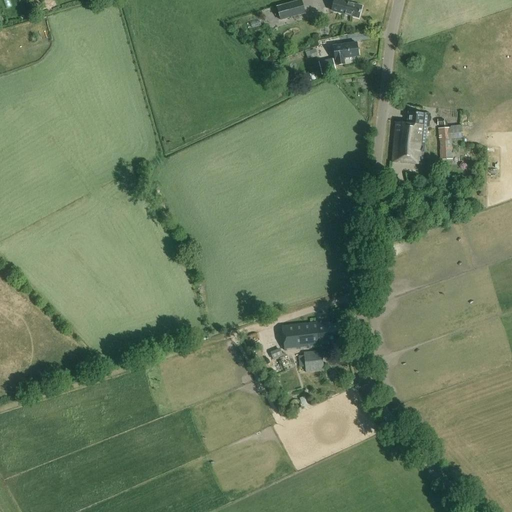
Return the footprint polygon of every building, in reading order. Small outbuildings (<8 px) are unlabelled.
[(350,4),(351,2),(344,0),(342,0),(342,1),(338,0),(335,0),(335,4),(333,12),(339,14),(360,20),(363,8),(350,4)] [(282,23),(306,16),(302,2),(278,9),(282,23)] [(345,65),(344,60),(360,58),(358,44),(333,47),(335,61),(336,61),(336,66),(345,65)] [(314,57),(312,51),(305,53),(307,60),(314,57)] [(336,72),(333,59),(326,60),(329,74),(336,72)] [(430,126),(431,115),(410,113),(409,124),(394,123),(390,161),(422,165),(426,126),(430,126)] [(440,161),(452,160),(451,139),(462,138),(461,126),(451,126),(449,128),(438,129),(440,161)] [(328,343),(341,342),(339,324),(330,325),(330,323),(321,324),(321,322),(283,326),(285,349),(322,346),(322,345),(328,344),(328,343)] [(280,348),(270,353),(273,360),(283,356),(280,348)] [(299,357),(300,367),(305,367),(306,373),(324,371),(323,357),(328,357),(327,352),(320,352),(320,351),(304,352),(304,356),(299,357)]
